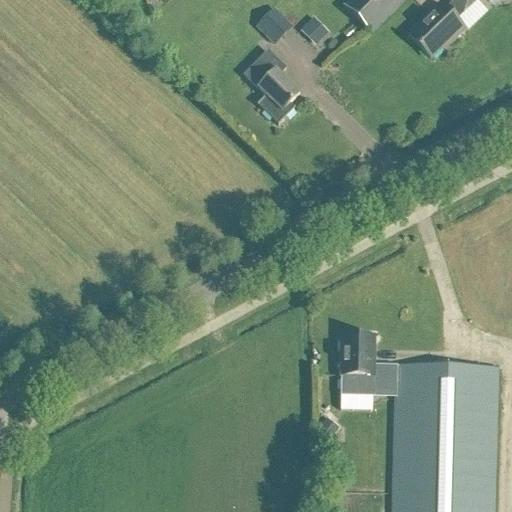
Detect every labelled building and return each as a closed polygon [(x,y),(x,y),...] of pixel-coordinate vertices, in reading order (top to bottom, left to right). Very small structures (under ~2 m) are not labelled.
[(351,0),(343,9),(345,11),(371,39),(410,0),(442,0),(448,6),(444,10),(439,6),(405,39),(429,62),(441,49),(448,42),(450,44),(465,30),(453,18),(461,10),(464,14),(475,3),(478,0),(351,0)] [(274,49),(293,30),(274,11),(255,30),(274,49)] [(314,21),(300,34),(315,50),(329,36),(314,21)] [(278,128),(294,112),(290,108),(300,97),(280,78),(285,73),(267,54),(242,79),(265,101),(258,108),(278,128)] [(342,339),(341,379),(362,380),(362,393),(362,401),(396,402),(392,511),(492,511),(496,371),(373,368),(374,340),(342,339)] [(326,421),(316,435),(328,444),(338,430),(326,421)]
